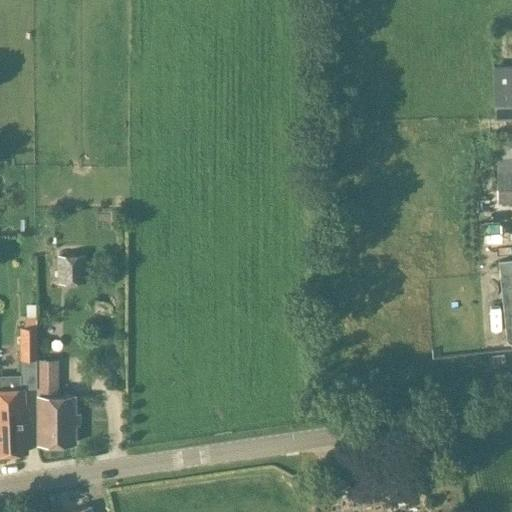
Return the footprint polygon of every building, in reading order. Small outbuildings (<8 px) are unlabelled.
[(495,117),(511,116),(511,64),(493,65),(495,117)] [(511,139),(495,141),(497,204),(511,203),(511,139)] [(87,284),(85,255),(57,257),(58,285),(87,284)] [(511,258),(497,260),(498,269),(506,341),(510,345),(511,344),(511,258)] [(20,327),(21,384),(37,384),(36,316),(24,316),(25,327),(20,327)] [(38,359),(38,394),(58,394),(58,359),(38,359)] [(0,454),(27,453),(24,389),(0,389),(0,454)] [(75,444),(75,395),(37,395),(37,445),(75,444)]
